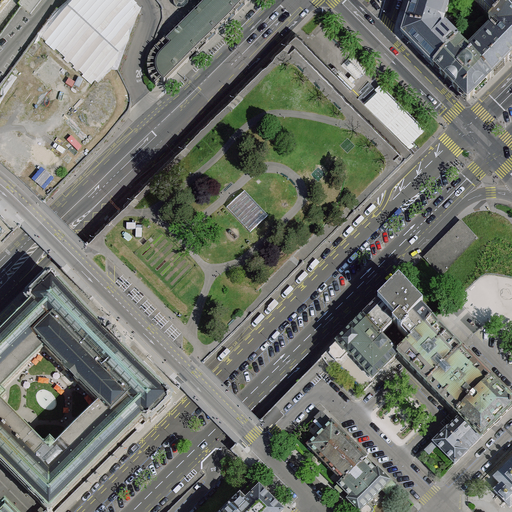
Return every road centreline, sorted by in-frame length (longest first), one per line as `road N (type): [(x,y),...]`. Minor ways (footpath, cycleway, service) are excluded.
road 1 (secondary): [(468,128),(85,511)]
road 2 (secondary): [(136,511),(435,215)]
road 3 (residential): [(0,191),(189,377)]
road 4 (tertiary): [(167,122),(0,283)]
road 5 (residential): [(397,461),(439,417),(397,375),(355,421)]
road 6 (tertiary): [(285,10),(167,122)]
road 7 (residential): [(167,122),(135,81),(150,17),(142,0)]
road 8 (residential): [(355,421),(323,387),(261,447)]
road 9 (tertiary): [(468,128),(381,41)]
